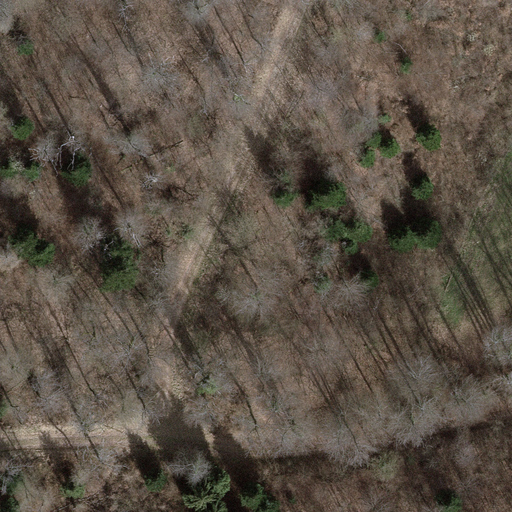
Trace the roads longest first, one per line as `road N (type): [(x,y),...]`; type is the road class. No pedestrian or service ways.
road 1 (track): [(308,0),(168,311),(163,418),(184,441),(262,458),(388,445),(511,418)]
road 2 (track): [(0,444),(163,418)]
